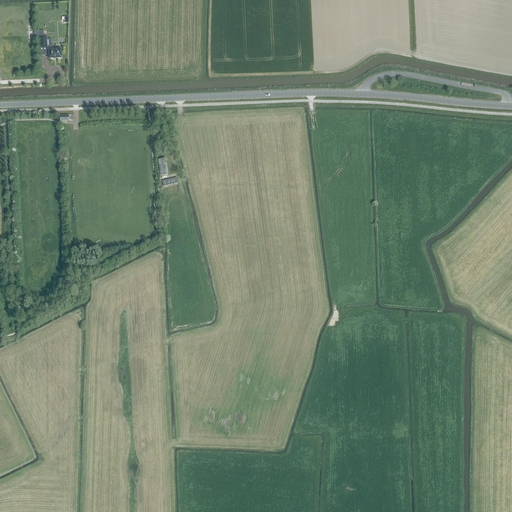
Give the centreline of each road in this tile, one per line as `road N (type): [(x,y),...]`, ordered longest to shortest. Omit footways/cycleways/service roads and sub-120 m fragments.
road 1 (tertiary): [(511,106),(359,92),(0,105)]
road 2 (track): [(5,105),(15,324)]
